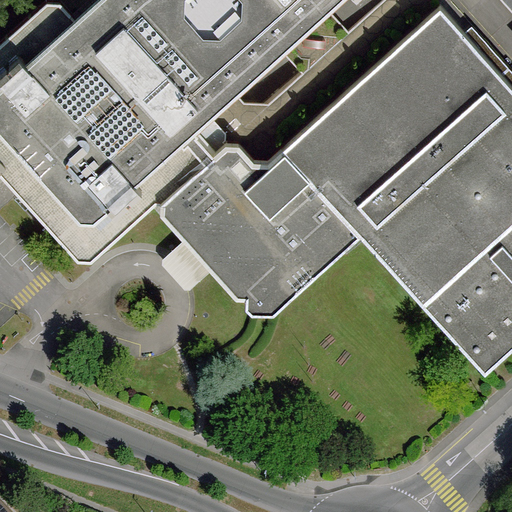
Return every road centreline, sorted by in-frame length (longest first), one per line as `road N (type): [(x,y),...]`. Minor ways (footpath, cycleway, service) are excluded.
road 1 (secondary): [(340,511),(284,503),(0,390)]
road 2 (secondary): [(0,435),(216,511)]
road 3 (unclassified): [(511,427),(414,511)]
